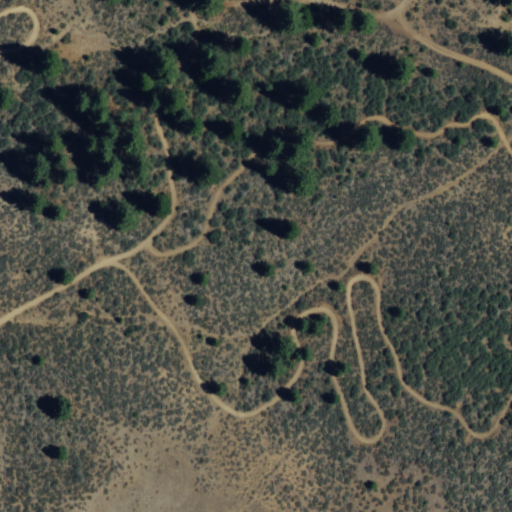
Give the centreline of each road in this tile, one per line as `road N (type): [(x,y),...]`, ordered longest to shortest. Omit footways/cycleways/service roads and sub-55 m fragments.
road 1 (track): [(399,10),(319,0),(193,0)]
road 2 (track): [(511,80),(423,43),(400,22),(402,0)]
